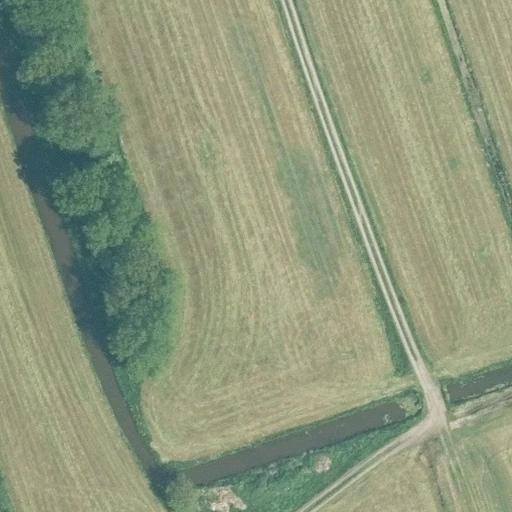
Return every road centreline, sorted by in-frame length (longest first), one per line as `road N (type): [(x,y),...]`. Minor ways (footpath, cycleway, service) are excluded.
road 1 (track): [(286,0),(468,511)]
road 2 (track): [(436,423),(372,459),(306,511)]
